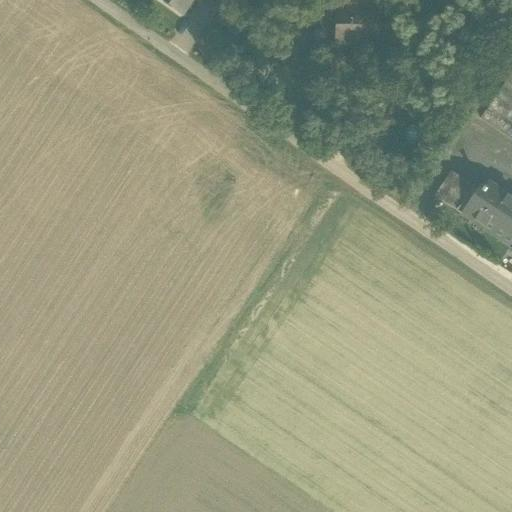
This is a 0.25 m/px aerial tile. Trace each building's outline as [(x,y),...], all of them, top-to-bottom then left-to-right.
[(158,0),(180,15),(190,0),(158,0)] [(227,0),(224,4),(235,12),(243,0),(227,0)] [(338,0),(338,13),(363,13),(362,0),(338,0)] [(320,26),(320,6),(304,6),(304,26),(320,26)] [(376,12),(363,13),(338,13),(333,13),(333,47),(376,47),(376,29),(376,12)] [(401,12),(376,12),(376,29),(401,29),(401,12)] [(401,29),(376,29),(376,47),(401,47),(401,29)] [(511,73),(481,121),(492,128),(511,141),(511,73)] [(511,141),(492,128),(481,144),(501,157),(511,141)] [(472,190),(452,177),(436,200),(457,214),(472,190)] [(511,214),(511,204),(488,189),(483,197),(467,221),(500,242),(511,223),(511,220),(509,219),(511,214)] [(472,190),(457,214),(467,221),(483,197),(472,190)] [(511,214),(509,219),(511,220),(511,223),(500,242),(511,249),(511,252),(511,253),(511,214)]
